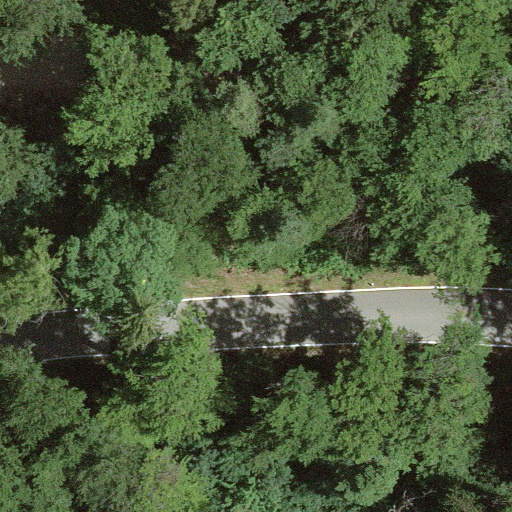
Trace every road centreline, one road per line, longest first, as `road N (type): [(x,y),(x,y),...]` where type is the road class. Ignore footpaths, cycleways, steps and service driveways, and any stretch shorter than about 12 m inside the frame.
road 1 (tertiary): [(511,316),(296,319),(0,347)]
road 2 (track): [(0,64),(198,74),(295,65),(436,0)]
